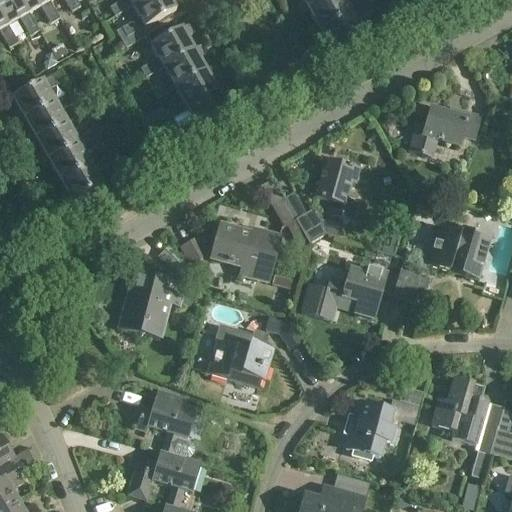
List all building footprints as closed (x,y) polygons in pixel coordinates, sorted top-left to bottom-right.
[(29,38),(38,33),(18,0),(0,0),(0,15),(17,45),(18,44),(8,27),(18,21),(29,38)] [(51,26),(59,21),(47,0),(18,0),(38,33),(39,32),(29,15),(40,9),(51,26)] [(63,0),(72,14),(80,9),(74,0),(47,0),(59,21),(60,21),(50,3),(55,0),(63,0)] [(125,0),(110,9),(115,18),(147,0),(125,0)] [(147,0),(115,18),(115,19),(132,9),(139,21),(116,34),(126,51),(148,38),(143,30),(175,12),(168,0),(147,0)] [(301,17),(330,0),(299,0),(302,4),(298,7),(300,12),(299,13),(301,17)] [(320,34),(369,6),(368,6),(351,16),(344,5),(352,0),(330,0),(301,17),(308,14),(315,25),(310,28),(312,33),(311,34),(313,38),(320,34)] [(380,0),(370,6),(374,14),(390,5),(387,0),(380,0)] [(356,25),(373,15),(369,6),(320,34),(327,46),(322,49),(324,53),(323,54),(325,59),(332,55),(332,56),(363,38),(356,25)] [(0,34),(9,50),(17,45),(0,15),(0,34)] [(145,80),(193,51),(186,40),(191,37),(189,33),(190,32),(188,27),(181,31),(181,30),(150,48),(158,61),(140,71),(145,80)] [(51,52),(51,53),(57,63),(68,56),(62,46),(51,52)] [(193,51),(145,80),(163,70),(170,82),(152,92),(157,101),(205,72),(199,61),(203,58),(201,53),(202,52),(200,48),(193,52),(193,51)] [(58,65),(57,63),(51,53),(44,57),(43,65),(47,71),(58,65)] [(187,112),(224,90),(224,89),(217,93),(211,82),(215,79),(213,74),(214,73),(212,69),(205,72),(174,91),(182,103),(164,113),(169,121),(186,111),(187,112)] [(17,125),(55,103),(49,92),(67,82),(61,72),(43,82),(42,82),(11,101),(18,113),(14,116),(16,121),(15,122),(17,125)] [(176,134),(181,142),(198,132),(199,133),(230,115),(223,102),(227,99),(225,95),(227,94),(224,90),(187,112),(193,124),(176,134)] [(29,146),(67,124),(60,113),(78,103),(73,94),(56,104),(55,103),(17,125),(17,126),(24,122),(30,134),(26,137),(28,141),(27,142),(29,146)] [(473,142),(480,120),(457,113),(456,114),(458,115),(457,118),(429,110),(424,128),(417,126),(409,154),(430,160),(435,144),(459,151),(463,139),(473,142)] [(41,167),(79,145),(73,133),(90,123),(85,114),(67,125),(67,124),(29,146),(29,147),(36,143),(42,155),(38,158),(40,162),(39,163),(41,167)] [(487,127),(500,131),(502,124),(489,120),(487,127)] [(114,153),(109,156),(91,166),(85,155),(102,144),(97,135),(79,145),(41,167),(41,168),(48,164),(55,176),(50,178),(52,183),(51,184),(53,188),(60,185),(114,153)] [(96,175),(113,165),(120,161),(114,153),(60,185),(67,196),(62,199),(64,204),(63,205),(65,209),(72,206),(103,188),(96,175)] [(354,187),(358,172),(325,163),(315,201),(330,205),(327,217),(352,224),(356,207),(344,203),(349,185),(354,187)] [(271,208),(282,228),(294,222),(294,221),(282,201),(271,208)] [(305,215),(294,221),(294,222),(301,234),(308,246),(324,237),(335,241),(339,227),(321,222),(323,214),(312,211),(305,215)] [(294,222),(282,228),(284,231),(287,229),(292,239),(301,234),(294,222)] [(279,239),(278,239),(262,235),(261,238),(220,227),(211,261),(243,270),(241,278),(266,285),(279,239)] [(460,278),(478,283),(491,237),(461,228),(459,236),(439,230),(428,269),(449,275),(449,273),(461,276),(460,278)] [(208,257),(207,256),(198,240),(180,250),(190,267),(208,257)] [(309,288),(301,315),(319,320),(319,319),(329,308),(336,310),(337,310),(355,315),(354,316),(373,321),(380,295),(375,294),(380,274),(367,270),(365,276),(349,271),(345,286),(328,281),(325,293),(309,288)] [(184,288),(185,283),(184,283),(183,287),(131,273),(115,331),(159,342),(168,308),(179,310),(179,308),(190,310),(195,291),(184,288)] [(421,308),(427,288),(429,280),(402,273),(410,287),(406,303),(421,308)] [(292,281),(274,277),(272,288),(290,292),(292,281)] [(301,344),(289,327),(287,324),(267,319),(264,333),(278,337),(288,352),(301,344)] [(253,333),(252,338),(218,329),(214,345),(216,346),(207,377),(226,383),(226,382),(234,384),(234,385),(242,387),(243,384),(259,389),(261,382),(263,383),(272,353),(263,350),(267,337),(253,333)] [(482,396),(484,390),(453,381),(446,405),(439,403),(431,429),(453,435),(451,443),(475,449),(481,428),(487,406),(478,404),(480,396),(482,396)] [(142,410),(135,432),(145,435),(147,430),(166,436),(161,455),(183,462),(183,461),(184,461),(184,459),(186,459),(187,459),(189,458),(190,457),(191,456),(192,455),(193,453),(193,452),(193,450),(193,449),(192,447),(191,446),(190,445),(189,444),(189,443),(187,442),(196,412),(184,408),(186,401),(181,400),(181,399),(157,392),(155,400),(154,401),(150,413),(142,410)] [(419,405),(420,397),(400,395),(399,404),(419,405)] [(357,405),(345,451),(353,453),(351,459),(370,464),(372,459),(379,461),(383,446),(393,448),(397,433),(396,433),(398,427),(401,425),(413,428),(418,410),(400,404),(399,404),(391,402),(388,413),(357,405)] [(477,455),(471,479),(482,482),(489,457),(496,432),(481,428),(475,449),(474,454),(477,455)] [(511,436),(496,432),(489,457),(511,463),(511,436)] [(0,468),(8,464),(15,460),(2,437),(0,438),(0,468)] [(183,462),(161,455),(159,455),(155,467),(146,464),(144,472),(135,469),(126,499),(145,504),(151,485),(169,490),(163,510),(176,511),(182,493),(192,496),(201,466),(184,461),(183,461),(183,462)] [(0,510),(16,502),(10,492),(21,486),(8,464),(0,468),(0,510)] [(474,511),(480,490),(468,487),(461,511),(466,511),(474,511)] [(303,497),(299,511),(361,511),(365,500),(333,491),(329,504),(303,497)] [(399,511),(408,509),(406,497),(396,499),(399,511)] [(0,510),(0,511),(35,511),(33,507),(24,511),(21,511),(16,502),(0,510)]
